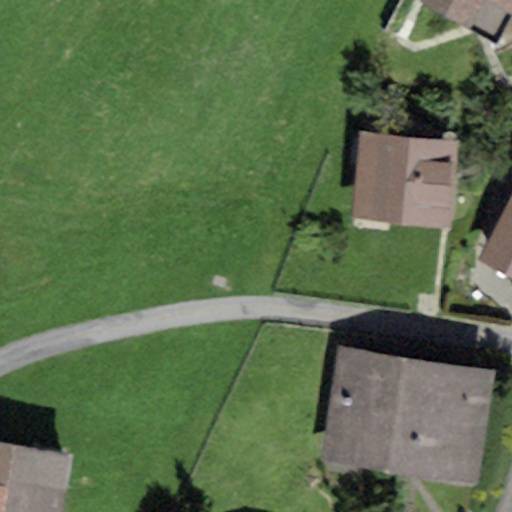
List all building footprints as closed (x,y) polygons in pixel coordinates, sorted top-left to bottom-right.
[(511,0),(448,0),(505,29),(511,14),(511,0)] [(426,218),(435,139),(357,130),(349,210),(426,218)] [(511,262),(511,195),(482,245),(511,262)] [(471,393),(338,362),(318,448),(452,479),(471,393)] [(50,511),(55,493),(0,480),(0,511),(50,511)]
